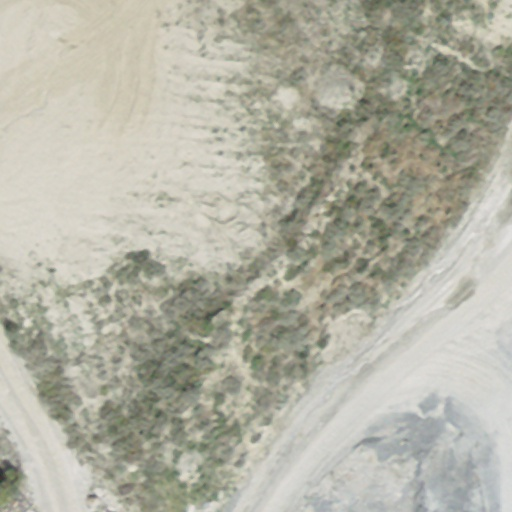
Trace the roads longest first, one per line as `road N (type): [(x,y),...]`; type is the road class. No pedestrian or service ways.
road 1 (track): [(509,511),(481,331),(398,359),(284,511)]
road 2 (track): [(0,373),(62,511)]
